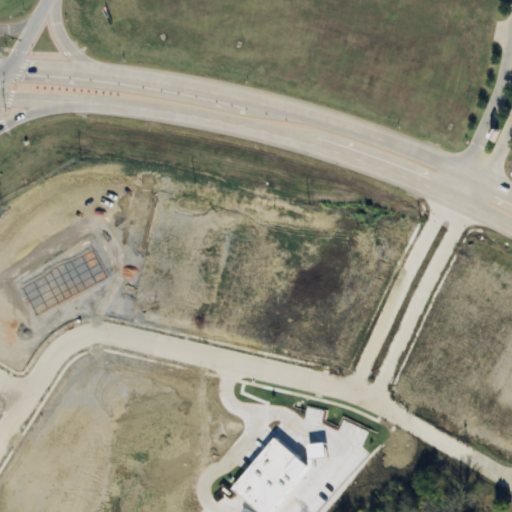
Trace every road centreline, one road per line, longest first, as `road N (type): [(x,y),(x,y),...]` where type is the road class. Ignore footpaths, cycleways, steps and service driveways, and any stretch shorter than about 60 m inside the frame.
road 1 (secondary): [(0,94),(148,103),(243,119),(431,178),(511,219)]
road 2 (secondary): [(511,192),(423,150),(279,103),(160,79),(0,66)]
